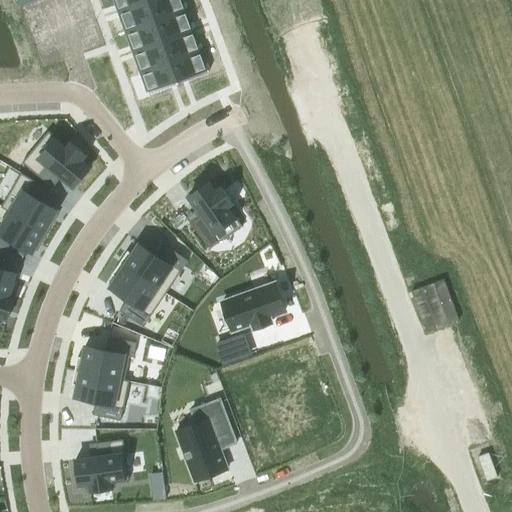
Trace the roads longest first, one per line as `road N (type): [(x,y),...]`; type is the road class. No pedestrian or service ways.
road 1 (residential): [(206,511),(337,461),(357,446),(361,428),(311,289),(229,122)]
road 2 (residential): [(32,379),(61,288),(84,247),(146,175)]
road 3 (residential): [(146,175),(78,93),(0,95)]
road 4 (residential): [(37,511),(28,458),(32,379)]
